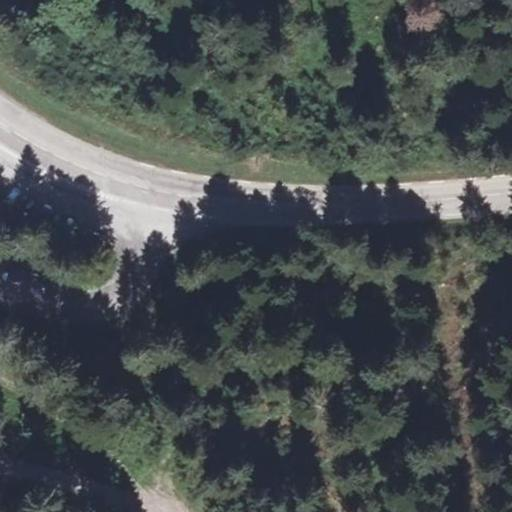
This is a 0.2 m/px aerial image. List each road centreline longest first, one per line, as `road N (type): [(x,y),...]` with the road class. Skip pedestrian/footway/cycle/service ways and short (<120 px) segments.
road 1 (secondary): [(511,188),(295,205),(145,192)]
road 2 (unclassified): [(0,289),(86,301),(121,286),(138,256),(145,192)]
road 3 (secondary): [(145,192),(49,154),(0,120)]
road 4 (unclassified): [(0,462),(101,482),(150,511)]
